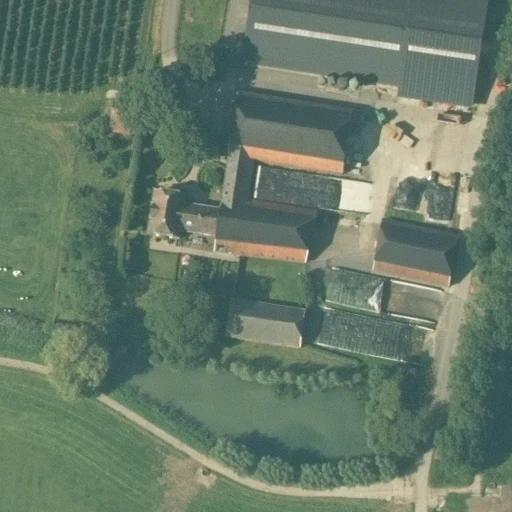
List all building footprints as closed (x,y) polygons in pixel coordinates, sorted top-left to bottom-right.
[(251,0),(242,66),(400,91),(399,101),(473,111),(489,0),(251,0)] [(229,157),(230,158),(221,213),(184,207),(185,199),(155,195),(149,237),(179,241),(180,233),(219,239),(217,252),(305,266),(314,212),(248,202),(254,162),(342,175),(352,113),(238,95),(229,157)] [(113,104),(111,122),(135,125),(137,107),(113,104)] [(372,274),(449,290),(458,237),(382,221),(372,274)] [(226,340),(300,351),(305,314),(232,302),(226,340)]
